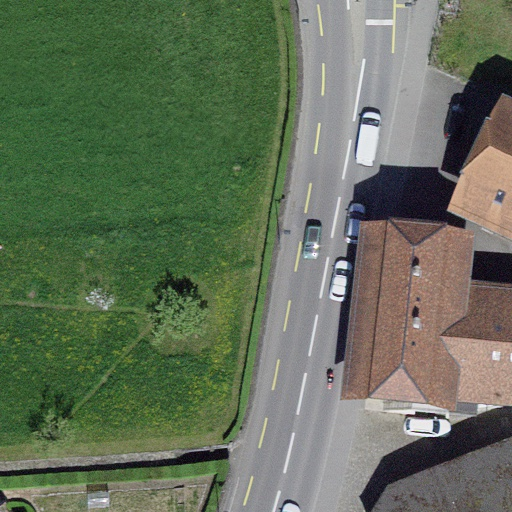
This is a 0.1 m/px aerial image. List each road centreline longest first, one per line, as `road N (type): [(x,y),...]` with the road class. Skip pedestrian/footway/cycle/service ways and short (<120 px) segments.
road 1 (secondary): [(356,0),(354,107),(276,511)]
road 2 (unknown): [(286,469),(511,449)]
